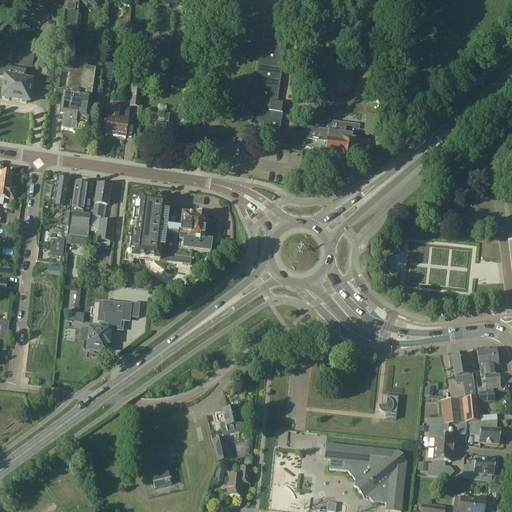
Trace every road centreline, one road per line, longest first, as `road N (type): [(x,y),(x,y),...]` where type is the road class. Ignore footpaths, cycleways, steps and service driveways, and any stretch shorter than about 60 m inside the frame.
road 1 (primary): [(0,472),(218,313)]
road 2 (unclassified): [(0,388),(14,389),(38,158)]
road 3 (tertiary): [(238,193),(38,158)]
road 4 (residential): [(195,411),(212,402),(229,373),(337,354),(368,337)]
road 5 (primary): [(376,192),(511,77)]
